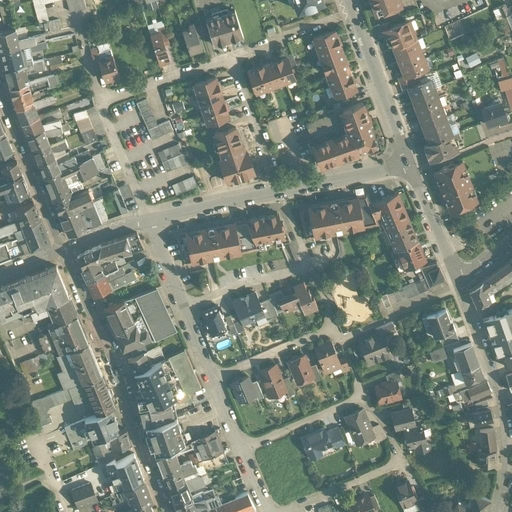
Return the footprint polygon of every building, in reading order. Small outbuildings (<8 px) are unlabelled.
[(65,0),(69,11),(86,8),(83,0),(65,0)] [(192,0),(196,13),(221,5),(218,0),(192,0)] [(266,0),(275,25),(286,21),(288,28),(305,22),(303,16),(305,15),(302,9),(297,10),(295,3),(296,3),(294,0),(266,0)] [(294,0),(296,3),(295,3),(297,10),(302,9),(305,8),(305,9),(315,5),(315,4),(323,1),(322,0),(294,0)] [(369,0),(372,6),(374,5),(377,13),(382,11),(383,12),(389,9),(389,8),(400,4),(401,4),(399,0),(369,0)] [(414,0),(399,0),(401,4),(400,4),(403,14),(418,8),(414,0)] [(511,6),(507,9),(502,0),(500,0),(493,3),(496,9),(499,8),(503,17),(511,12),(511,6)] [(44,5),(34,8),(38,24),(48,21),(44,5)] [(234,11),(206,20),(214,46),(243,37),(234,11)] [(451,39),(465,34),(460,19),(445,25),(451,39)] [(59,20),(48,22),(50,32),(61,30),(59,20)] [(409,20),(382,30),(385,36),(388,34),(393,47),(416,39),(409,20)] [(193,24),(188,25),(189,29),(182,31),(189,54),(202,50),(198,38),(194,27),(193,24)] [(200,25),(194,27),(198,38),(204,36),(200,25)] [(25,26),(0,31),(0,50),(18,46),(36,42),(35,36),(28,38),(25,26)] [(164,27),(158,29),(159,32),(164,46),(169,44),(164,27)] [(334,31),(313,39),(317,49),(338,41),(334,31)] [(159,32),(150,35),(159,64),(168,61),(164,46),(159,32)] [(43,34),(35,36),(36,42),(45,40),(43,34)] [(416,39),(393,47),(397,57),(419,48),(416,39)] [(36,42),(18,46),(19,50),(22,50),(24,52),(46,47),(45,42),(49,41),(48,40),(45,40),(36,42)] [(338,41),(317,49),(320,59),(342,51),(338,41)] [(19,50),(18,46),(0,50),(0,53),(4,69),(23,64),(32,62),(31,56),(22,59),(19,50)] [(419,48),(397,57),(400,66),(423,58),(419,48)] [(110,49),(97,53),(99,59),(98,60),(105,81),(119,76),(110,49)] [(342,51),(320,59),(324,68),(345,60),(342,51)] [(291,54),(285,56),(286,58),(289,67),(290,67),(296,65),(291,54)] [(475,56),(468,59),(471,66),(478,62),(475,56)] [(289,67),(286,58),(276,61),(284,83),(294,79),(290,67),(289,67)] [(423,58),(400,66),(404,75),(404,76),(414,72),(426,67),(423,58)] [(32,62),(23,64),(26,74),(44,69),(42,59),(32,62)] [(345,60),(324,68),(327,78),(349,70),(345,60)] [(276,61),(267,65),(275,86),(284,83),(276,61)] [(23,64),(4,69),(9,87),(28,82),(26,74),(23,64)] [(267,65),(258,68),(266,90),(275,86),(267,65)] [(258,68),(248,72),(256,94),(266,90),(258,68)] [(349,70),(327,78),(330,87),(352,79),(349,70)] [(414,72),(404,76),(404,75),(398,78),(400,84),(416,77),(414,72)] [(9,87),(8,87),(15,108),(33,102),(33,99),(40,97),(39,91),(31,94),(29,87),(31,86),(34,88),(46,85),(46,88),(57,85),(54,75),(9,87)] [(509,77),(497,81),(500,91),(511,86),(511,76),(509,77)] [(416,77),(400,84),(402,90),(408,88),(408,87),(419,83),(416,77)] [(215,78),(193,85),(197,95),(219,88),(215,78)] [(419,83),(408,87),(408,88),(402,90),(403,93),(409,91),(411,96),(433,88),(430,78),(419,83)] [(352,79),(330,87),(334,96),(334,97),(343,93),(343,94),(344,94),(356,89),(352,79)] [(219,88),(197,95),(200,105),(222,97),(219,88)] [(433,88),(411,96),(415,106),(437,97),(433,88)] [(343,93),(334,97),(334,96),(330,98),(332,104),(346,99),(344,94),(343,94),(343,93)] [(33,102),(15,108),(21,124),(38,117),(34,108),(55,101),(54,99),(53,95),(33,102)] [(222,97),(200,105),(203,114),(225,107),(222,97)] [(437,97),(415,106),(418,115),(441,106),(437,97)] [(146,99),(136,103),(138,108),(148,104),(146,99)] [(480,102),(472,104),(478,120),(485,118),(481,109),(482,109),(480,102)] [(482,109),(481,109),(485,118),(487,125),(500,120),(503,122),(506,121),(508,118),(507,114),(504,113),(500,102),(482,109)] [(341,107),(304,121),(320,165),(376,144),(361,103),(342,110),(341,107)] [(148,104),(138,108),(140,114),(150,109),(148,104)] [(441,106),(418,115),(422,124),(444,116),(441,106)] [(225,107),(203,114),(207,124),(228,117),(225,107)] [(150,109),(140,114),(143,119),(153,115),(150,109)] [(38,117),(21,124),(27,136),(43,129),(65,123),(64,117),(47,122),(44,114),(38,117)] [(153,115),(143,119),(145,124),(155,120),(153,115)] [(89,116),(75,120),(80,133),(93,127),(89,116)] [(444,116),(422,124),(425,134),(448,125),(444,116)] [(155,120),(145,124),(147,129),(152,127),(157,125),(155,120)] [(168,120),(163,123),(167,133),(172,131),(168,120)] [(43,129),(27,136),(32,149),(49,142),(45,134),(50,134),(69,129),(67,122),(65,123),(43,129)] [(167,133),(163,123),(158,125),(162,135),(167,133)] [(157,125),(152,127),(157,137),(162,135),(158,125),(157,125)] [(448,125),(425,134),(429,143),(451,134),(448,125)] [(93,127),(80,133),(84,145),(97,139),(93,127)] [(152,127),(147,129),(152,140),(157,137),(152,127)] [(236,128),(214,135),(220,155),(221,155),(223,159),(219,161),(226,183),(235,180),(234,177),(245,174),(246,176),(254,173),(247,152),(245,152),(243,146),(242,147),(236,128)] [(4,132),(0,133),(0,156),(12,151),(4,132)] [(429,143),(423,145),(424,146),(426,145),(428,151),(426,152),(428,158),(429,158),(440,153),(441,156),(457,149),(451,134),(429,143)] [(49,142),(32,149),(38,164),(55,157),(51,150),(58,149),(67,146),(65,139),(63,140),(53,144),(50,145),(49,142)] [(178,143),(173,146),(177,156),(182,153),(178,143)] [(177,156),(173,146),(168,148),(172,158),(177,156)] [(168,148),(162,150),(167,160),(172,158),(168,148)] [(162,150),(157,152),(161,163),(167,160),(162,150)] [(88,151),(74,157),(77,162),(91,156),(88,151)] [(182,153),(177,156),(182,166),(187,164),(182,153)] [(440,153),(429,158),(431,163),(442,159),(441,156),(440,153)] [(77,162),(43,177),(52,199),(70,191),(68,186),(70,185),(71,184),(97,172),(98,172),(98,171),(91,156),(77,162)] [(177,156),(172,158),(176,168),(182,166),(177,156)] [(55,157),(38,164),(43,177),(77,162),(74,157),(57,164),(55,157)] [(176,168),(172,158),(167,160),(171,170),(176,168)] [(167,160),(161,163),(166,173),(171,170),(167,160)] [(16,161),(0,167),(0,168),(3,175),(1,175),(0,174),(0,181),(21,174),(16,161)] [(477,200),(461,161),(434,172),(449,211),(477,200)] [(108,167),(98,171),(98,172),(97,172),(100,178),(111,173),(108,167)] [(0,181),(0,189),(2,189),(2,188),(4,187),(5,190),(3,191),(6,199),(28,191),(21,174),(0,181)] [(192,176),(187,179),(191,189),(197,186),(192,176)] [(187,179),(182,181),(186,191),(191,189),(187,179)] [(182,181),(177,183),(181,193),(186,191),(182,181)] [(177,183),(171,185),(176,196),(181,193),(177,183)] [(98,185),(88,190),(92,201),(103,196),(98,185)] [(122,189),(125,195),(128,194),(134,207),(138,205),(128,185),(122,189)] [(70,191),(52,199),(59,215),(92,201),(88,190),(72,197),(71,195),(77,193),(75,189),(70,191)] [(127,212),(118,190),(112,192),(121,214),(127,212)] [(397,194),(375,203),(376,206),(370,208),(377,224),(380,232),(386,229),(408,220),(397,194)] [(370,208),(365,196),(355,198),(356,201),(312,210),(310,209),(310,208),(302,209),(300,213),(302,225),(305,224),(308,239),(377,224),(370,208)] [(92,201),(59,215),(67,235),(84,228),(101,221),(92,201)] [(33,202),(14,210),(21,227),(40,220),(33,202)] [(279,214),(245,221),(257,249),(290,242),(279,214)] [(18,219),(0,226),(0,234),(1,235),(4,233),(7,233),(21,227),(18,219)] [(0,244),(0,262),(49,242),(40,220),(21,227),(7,233),(10,241),(0,244)] [(408,220),(386,229),(395,251),(417,241),(408,220)] [(233,227),(187,237),(187,233),(179,235),(177,238),(180,251),(182,250),(185,264),(213,259),(213,258),(214,255),(216,255),(219,256),(219,257),(257,249),(245,221),(233,224),(233,227)] [(136,233),(123,237),(128,253),(144,249),(136,233)] [(123,237),(100,245),(76,255),(82,269),(97,261),(97,262),(106,258),(128,253),(123,237)] [(395,251),(390,253),(399,275),(413,269),(411,265),(415,264),(418,263),(425,260),(420,249),(417,241),(395,251)] [(123,259),(106,267),(109,272),(117,268),(121,266),(126,265),(123,259)] [(511,259),(482,282),(469,292),(476,308),(491,302),(488,294),(497,289),(505,284),(503,280),(511,272),(511,259)] [(82,269),(81,269),(87,283),(109,272),(106,267),(101,270),(97,262),(97,261),(82,269)] [(126,265),(121,266),(124,273),(135,267),(132,261),(126,265)] [(418,263),(411,265),(413,269),(415,274),(421,271),(420,268),(418,263)] [(437,263),(420,268),(421,271),(424,279),(429,288),(440,283),(445,281),(437,263)] [(55,266),(0,288),(0,317),(21,310),(23,316),(46,306),(68,297),(55,266)] [(117,268),(109,272),(111,278),(112,278),(120,274),(117,268)] [(109,272),(87,283),(94,296),(110,288),(106,280),(111,278),(109,272)] [(424,279),(419,281),(424,292),(429,290),(429,288),(424,279)] [(419,281),(413,283),(418,294),(418,295),(424,293),(424,292),(419,281)] [(418,294),(413,283),(408,286),(412,297),(418,294)] [(440,283),(429,288),(429,290),(431,294),(442,289),(440,283)] [(297,296),(284,301),(283,298),(278,300),(280,303),(279,303),(283,312),(288,310),(287,308),(295,305),(296,306),(301,304),(304,313),(317,307),(313,298),(311,299),(308,291),(306,292),(303,284),(293,288),(297,296)] [(408,286),(402,288),(407,299),(412,297),(408,286)] [(407,299),(402,288),(397,291),(401,301),(407,299)] [(156,289),(124,301),(138,330),(144,327),(146,330),(149,328),(155,340),(176,331),(156,289)] [(397,291),(397,290),(391,293),(396,304),(401,301),(397,291)] [(281,293),(270,298),(271,300),(277,314),(283,312),(279,303),(280,303),(278,300),(283,298),(281,293)] [(396,304),(391,293),(386,295),(390,306),(396,304)] [(255,294),(234,303),(243,324),(263,315),(264,315),(259,305),(255,294)] [(386,295),(380,297),(380,298),(385,308),(390,306),(386,295)] [(68,297),(46,306),(49,313),(54,325),(76,316),(68,297)] [(380,298),(375,300),(379,311),(385,308),(380,298)] [(124,300),(104,310),(122,349),(149,336),(146,330),(144,327),(138,330),(124,301),(124,300)] [(271,300),(259,305),(264,315),(263,315),(266,322),(277,317),(277,314),(271,300)] [(23,316),(21,317),(23,323),(49,313),(46,306),(23,316)] [(219,308),(202,315),(211,337),(228,330),(223,319),(219,308)] [(445,309),(426,317),(434,338),(438,337),(454,330),(455,330),(451,321),(449,321),(445,309)] [(511,309),(482,320),(496,356),(501,354),(510,351),(511,349),(511,309)] [(54,325),(46,328),(48,333),(37,338),(46,360),(56,356),(69,350),(87,343),(76,316),(54,325)] [(230,316),(223,319),(228,330),(230,336),(237,333),(230,316)] [(391,323),(375,330),(377,335),(380,334),(382,337),(395,332),(391,323)] [(454,330),(438,337),(441,347),(445,346),(458,341),(454,330)] [(377,335),(370,338),(372,342),(367,344),(366,342),(358,346),(362,357),(367,355),(371,357),(374,364),(390,357),(382,337),(380,334),(377,335)] [(87,343),(69,350),(82,383),(101,375),(87,343)] [(330,343),(315,349),(325,375),(333,372),(332,370),(340,367),(338,361),(330,343)] [(471,343),(453,350),(455,357),(452,358),(455,365),(458,364),(460,370),(478,364),(471,343)] [(144,345),(130,352),(133,358),(143,353),(147,351),(144,345)] [(441,347),(429,352),(433,363),(449,357),(445,346),(441,347)] [(511,349),(510,351),(501,354),(505,367),(511,364),(511,349)] [(71,371),(67,373),(66,370),(57,374),(64,390),(82,383),(69,350),(56,356),(61,367),(68,364),(71,371)] [(163,359),(160,361),(177,397),(201,388),(184,350),(163,359)] [(143,353),(133,358),(127,360),(133,374),(160,361),(163,359),(161,353),(147,360),(143,353)] [(303,356),(297,359),(295,357),(292,359),(291,361),(291,362),(288,363),(296,383),(299,384),(304,382),(305,379),(311,377),(307,369),(309,368),(308,366),(307,365),(303,356)] [(37,357),(19,364),(24,375),(42,368),(37,357)] [(345,358),(338,361),(340,367),(343,374),(350,371),(345,358)] [(160,361),(133,374),(139,386),(140,386),(142,389),(141,390),(144,397),(136,399),(139,409),(154,405),(175,398),(177,397),(160,361)] [(478,364),(460,370),(465,382),(483,376),(478,364)] [(274,366),(259,373),(270,398),(285,392),(281,381),(274,366)] [(309,368),(307,369),(311,377),(313,383),(321,379),(315,366),(309,368)] [(101,375),(82,383),(93,408),(96,415),(110,409),(114,407),(101,375)] [(248,377),(231,384),(239,402),(255,396),(256,396),(251,384),(248,377)] [(281,381),(285,392),(288,397),(295,394),(287,378),(281,381)] [(263,398),(256,381),(251,384),(256,396),(255,396),(257,401),(263,398)] [(396,382),(375,388),(376,393),(375,394),(376,398),(378,399),(379,404),(398,399),(397,393),(398,390),(396,382)] [(487,382),(468,390),(467,388),(464,389),(459,391),(462,398),(469,395),(471,399),(491,391),(487,382)] [(64,390),(30,404),(38,421),(48,417),(46,412),(49,408),(72,399),(74,405),(82,402),(86,411),(93,408),(82,383),(64,390)] [(462,383),(451,387),(453,393),(459,391),(464,389),(462,383)] [(451,387),(443,389),(445,396),(453,393),(451,387)] [(175,398),(154,405),(139,409),(142,422),(144,427),(176,419),(175,416),(180,413),(175,398)] [(416,401),(402,404),(403,410),(410,408),(411,409),(417,407),(416,401)] [(486,401),(474,405),(475,410),(485,407),(486,407),(487,407),(486,401)] [(485,407),(475,410),(476,412),(472,414),(473,419),(475,425),(492,420),(489,409),(486,409),(486,407),(485,407)] [(403,410),(393,413),(395,419),(393,420),(396,431),(403,429),(415,426),(411,409),(410,408),(403,410)] [(113,416),(110,409),(96,415),(64,428),(73,450),(99,439),(109,434),(119,431),(116,425),(117,424),(114,415),(113,416)] [(176,419),(144,427),(154,456),(190,441),(194,439),(202,436),(195,421),(190,409),(180,413),(175,416),(176,419)] [(359,411),(354,413),(353,414),(345,418),(356,445),(373,438),(374,438),(370,429),(362,410),(360,411),(359,411)] [(472,414),(452,418),(453,421),(455,420),(456,424),(473,419),(472,414)] [(48,417),(38,421),(40,427),(52,422),(49,416),(48,417)] [(415,426),(403,429),(406,440),(405,441),(404,442),(404,444),(405,445),(407,446),(409,446),(409,449),(415,448),(423,445),(421,439),(424,438),(421,424),(415,426)] [(378,425),(370,429),(374,438),(373,438),(375,444),(387,439),(378,425)] [(338,428),(325,433),(331,446),(330,447),(336,449),(345,445),(338,428)] [(119,431),(109,434),(99,439),(100,443),(104,441),(106,446),(111,444),(113,450),(131,444),(126,429),(119,431)] [(323,429),(301,438),(310,459),(321,455),(320,451),(330,447),(331,446),(325,433),(323,429)] [(493,429),(479,431),(481,449),(495,447),(493,429)] [(202,436),(194,439),(203,460),(221,452),(222,452),(213,431),(202,436)] [(100,443),(91,447),(98,464),(103,463),(111,458),(106,446),(104,441),(100,443)] [(190,441),(154,456),(163,477),(181,469),(179,465),(175,455),(193,447),(190,441)] [(427,444),(423,445),(415,448),(417,453),(429,450),(427,444)] [(475,444),(467,446),(468,452),(476,450),(477,450),(475,444)] [(477,450),(476,450),(476,464),(479,464),(480,467),(489,467),(489,464),(496,464),(495,450),(477,450)] [(200,461),(194,464),(197,469),(182,475),(185,481),(197,476),(226,464),(221,452),(200,461)] [(111,458),(103,463),(113,491),(123,488),(143,479),(134,454),(115,461),(113,458),(111,458)] [(198,456),(190,460),(192,465),(194,464),(200,461),(198,456)] [(190,460),(179,465),(181,469),(181,470),(192,465),(190,460)] [(181,469),(163,477),(168,488),(185,481),(182,475),(197,469),(194,464),(192,465),(181,470),(181,469)] [(0,474),(0,492),(1,494),(11,489),(2,473),(0,474)] [(185,481),(168,488),(174,504),(192,497),(187,487),(199,482),(197,476),(185,481)] [(143,479),(123,488),(110,493),(111,495),(109,495),(114,509),(131,502),(133,509),(148,503),(152,502),(143,479)] [(407,481),(394,487),(402,508),(416,502),(407,481)] [(90,482),(71,489),(78,508),(95,501),(92,494),(94,493),(90,482)] [(192,497),(174,504),(177,511),(200,511),(219,504),(215,494),(210,497),(207,490),(192,497)] [(219,504),(200,511),(204,511),(208,511),(245,511),(253,509),(246,492),(219,504)] [(474,494),(469,506),(473,508),(472,511),(463,506),(460,511),(483,511),(488,500),(474,494)] [(379,509),(374,496),(368,498),(374,511),(379,509)] [(368,498),(362,500),(360,498),(347,503),(350,511),(374,511),(368,498)] [(432,511),(424,498),(417,501),(424,511),(432,511)] [(133,509),(129,511),(152,511),(148,503),(133,509)]
